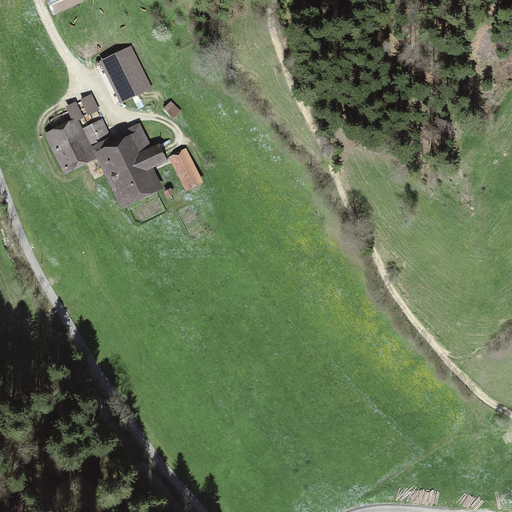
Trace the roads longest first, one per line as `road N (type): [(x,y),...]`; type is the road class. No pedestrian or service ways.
road 1 (track): [(511,415),(472,388),(390,286),(281,59),(274,0)]
road 2 (unclassified): [(0,178),(50,294),(125,416),(201,511)]
